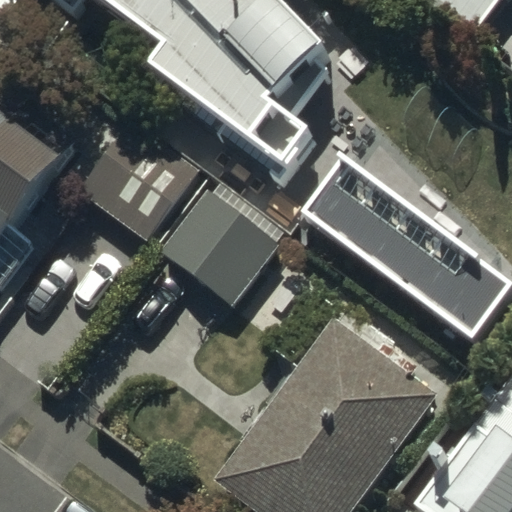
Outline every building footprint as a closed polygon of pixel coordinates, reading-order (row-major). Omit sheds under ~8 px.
[(0,0),(0,23),(9,30),(30,0),(81,0),(169,64),(152,86),(288,186),(316,148),(296,133),(331,86),(323,77),(330,71),(262,0),(0,0)] [(511,0),(405,0),(472,48),(507,1),(505,0),(511,0)] [(65,179),(0,131),(0,299),(2,301),(35,256),(18,243),(65,179)] [(132,131),(81,202),(149,252),(201,181),(132,131)] [(511,296),(346,173),(306,226),(478,355),(511,309),(511,296)] [(211,201),(164,267),(235,317),(282,250),(211,201)] [(364,511),(440,411),(338,334),(219,493),(244,511),(364,511)] [(511,511),(511,389),(422,511),(511,511)]
